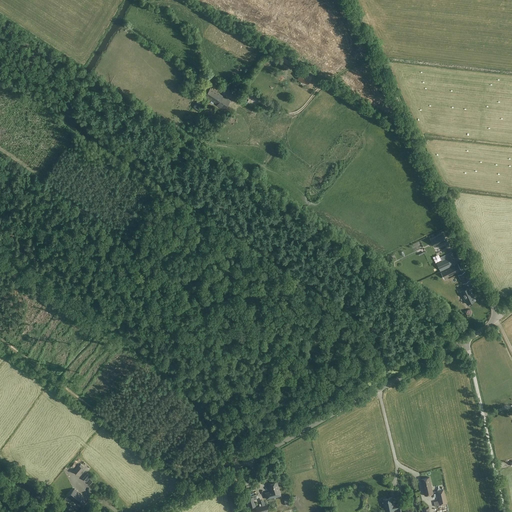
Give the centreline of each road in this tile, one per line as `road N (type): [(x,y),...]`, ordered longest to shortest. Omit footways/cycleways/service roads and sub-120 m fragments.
road 1 (unclassified): [(160,511),(466,340)]
road 2 (unclassified): [(498,317),(349,0)]
road 3 (track): [(214,481),(173,464),(0,339)]
road 4 (track): [(0,148),(181,275)]
road 5 (unclassified): [(504,511),(466,340)]
